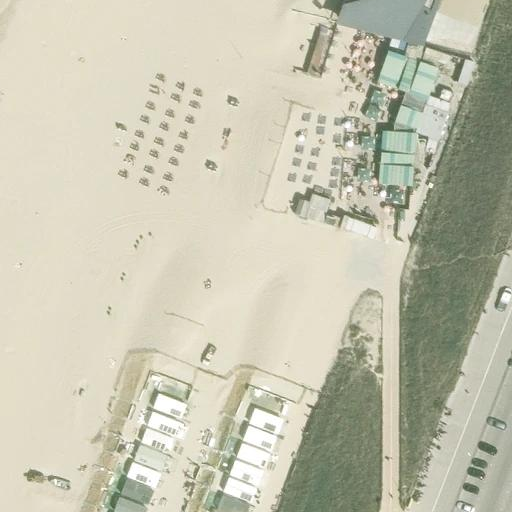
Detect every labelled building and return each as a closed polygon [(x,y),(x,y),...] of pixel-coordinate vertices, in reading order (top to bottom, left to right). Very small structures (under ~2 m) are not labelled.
[(389,0),(346,11),(341,23),(398,38),(419,44),(432,11),(429,8),(431,0),(389,0)] [(428,33),(446,38),(451,20),(433,15),(428,33)] [(428,113),(431,59),(382,56),(380,85),(405,87),(404,106),(396,105),(395,130),(382,129),(379,183),(412,185),(415,135),(442,136),(443,114),(428,113)] [(298,219),(373,236),(375,226),(329,215),(332,201),(312,197),(310,205),(302,203),(298,219)] [(159,405),(186,412),(189,398),(162,391),(159,405)] [(271,453),(279,417),(250,410),(239,461),(260,465),(263,451),(271,453)] [(163,469),(168,454),(143,445),(137,460),(163,469)] [(145,511),(158,470),(129,462),(113,511),(145,511)] [(252,482),(256,469),(234,464),(230,477),(252,482)] [(217,511),(244,511),(247,503),(231,499),(233,491),(239,493),(241,485),(226,481),(217,511)]
